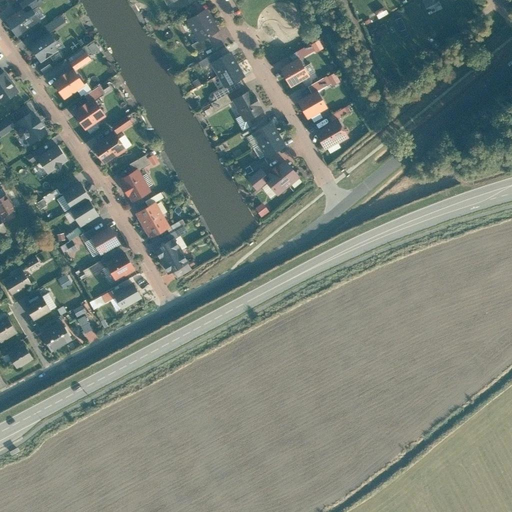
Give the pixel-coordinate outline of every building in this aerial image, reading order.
[(371,0),(373,4),(368,7),(372,16),(385,10),(380,0),(371,0)] [(7,20),(18,36),(41,21),(30,4),(7,20)] [(413,20),(423,16),(419,6),(410,10),(413,20)] [(219,29),(206,7),(188,17),(201,39),(219,29)] [(30,48),(41,64),(59,51),(48,36),(30,48)] [(193,45),(197,53),(212,44),(208,36),(193,45)] [(307,43),(293,52),(297,57),(311,49),(307,43)] [(211,62),(218,74),(239,62),(232,50),(211,62)] [(70,63),(75,71),(90,61),(85,53),(70,63)] [(297,57),(280,67),(289,83),(306,74),(297,57)] [(239,62),(218,74),(225,85),(245,74),(239,62)] [(0,98),(3,103),(21,92),(7,70),(0,74),(0,98)] [(54,85),(65,100),(84,87),(73,71),(54,85)] [(323,76),(308,85),(312,92),(327,83),(323,76)] [(98,86),(86,95),(91,102),(103,93),(98,86)] [(252,88),(233,99),(244,118),(263,107),(252,88)] [(326,105),(317,90),(298,102),(307,117),(326,105)] [(228,93),(212,102),(216,108),(231,99),(228,93)] [(76,113),(86,127),(105,114),(95,99),(76,113)] [(35,109),(17,121),(32,142),(50,130),(35,109)] [(118,132),(132,122),(127,115),(113,124),(118,132)] [(12,116),(0,125),(0,132),(2,135),(17,124),(12,116)] [(337,117),(314,130),(324,148),(347,135),(337,117)] [(252,131),(258,142),(279,130),(272,119),(252,131)] [(279,130),(258,142),(266,155),(287,143),(279,130)] [(95,147),(104,162),(126,147),(117,133),(95,147)] [(45,144),(29,155),(34,161),(49,151),(45,144)] [(60,145),(40,160),(48,172),(69,157),(60,145)] [(159,160),(154,153),(149,156),(153,163),(159,160)] [(149,160),(146,154),(131,162),(134,169),(149,160)] [(264,155),(251,164),(254,169),(268,160),(264,155)] [(266,177),(276,191),(299,174),(288,160),(266,177)] [(151,189),(138,167),(120,179),(133,200),(151,189)] [(261,168),(249,179),(255,185),(267,175),(261,168)] [(62,190),(71,205),(88,196),(90,195),(81,179),(62,190)] [(3,186),(0,187),(0,210),(2,214),(15,207),(3,186)] [(56,188),(44,196),(46,200),(58,193),(56,188)] [(88,196),(71,205),(70,206),(80,223),(98,212),(88,196)] [(264,201),(257,207),(265,215),(271,209),(264,201)] [(144,224),(161,214),(154,202),(137,212),(144,224)] [(161,214),(144,224),(151,236),(168,225),(161,214)] [(91,236),(101,254),(120,243),(110,225),(91,236)] [(80,226),(66,234),(69,239),(82,230),(80,226)] [(93,227),(81,234),(85,239),(96,232),(93,227)] [(156,248),(162,259),(181,249),(174,237),(156,248)] [(181,249),(162,259),(169,271),(187,260),(181,249)] [(107,263),(116,279),(135,268),(126,252),(107,263)] [(36,255),(26,261),(31,270),(41,264),(36,255)] [(104,258),(89,266),(92,272),(107,263),(104,258)] [(22,269),(4,279),(13,294),(31,283),(22,269)] [(70,273),(61,276),(65,287),(74,283),(70,273)] [(114,294),(122,308),(143,296),(134,282),(114,294)] [(42,296),(25,306),(34,320),(50,310),(42,296)] [(7,315),(0,319),(0,340),(0,341),(17,331),(7,315)] [(92,328),(85,315),(78,319),(84,332),(92,328)] [(62,322),(42,333),(52,349),(71,338),(62,322)] [(23,343),(8,351),(17,367),(33,358),(23,343)]
